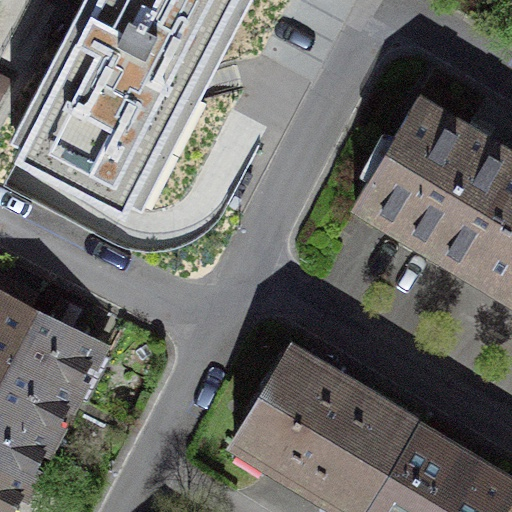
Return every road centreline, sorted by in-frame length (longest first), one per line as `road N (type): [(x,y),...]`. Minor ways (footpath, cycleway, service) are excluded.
road 1 (residential): [(249,266),(374,28),(407,18),(428,23),(511,73)]
road 2 (residential): [(511,423),(249,266)]
road 3 (residential): [(126,511),(249,266)]
